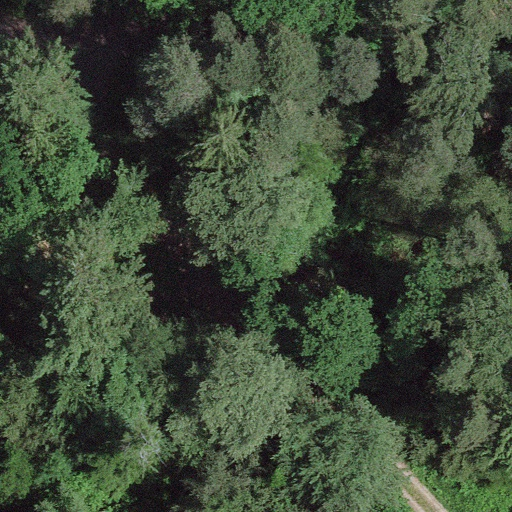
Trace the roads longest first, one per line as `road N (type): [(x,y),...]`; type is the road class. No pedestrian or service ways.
road 1 (track): [(440,511),(0,36)]
road 2 (track): [(216,0),(33,65)]
